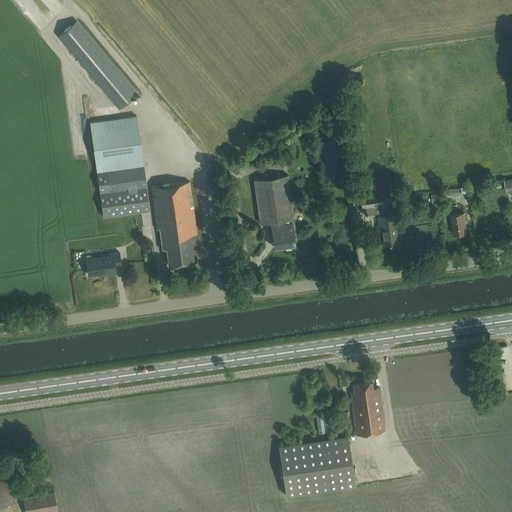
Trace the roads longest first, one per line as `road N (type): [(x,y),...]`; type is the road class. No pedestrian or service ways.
road 1 (unclassified): [(0,330),(511,256)]
road 2 (primary): [(0,394),(511,321)]
